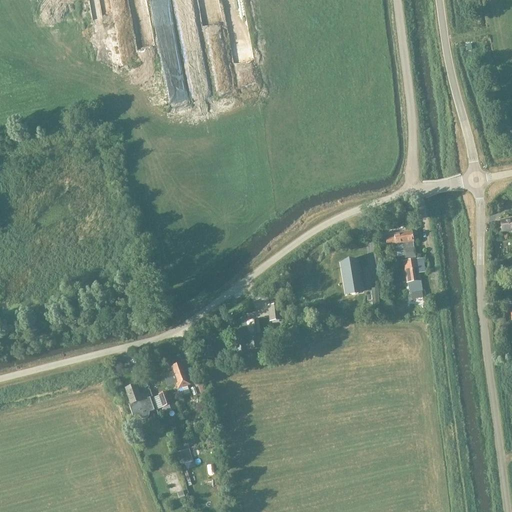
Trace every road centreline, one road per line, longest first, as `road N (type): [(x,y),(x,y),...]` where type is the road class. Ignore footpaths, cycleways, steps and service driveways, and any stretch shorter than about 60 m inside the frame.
road 1 (unclassified): [(424,189),(309,233),(150,340),(0,379)]
road 2 (unclassified): [(507,511),(475,180)]
road 3 (track): [(463,511),(436,292)]
road 4 (track): [(396,0),(411,193)]
road 5 (unclassified): [(475,180),(439,0)]
